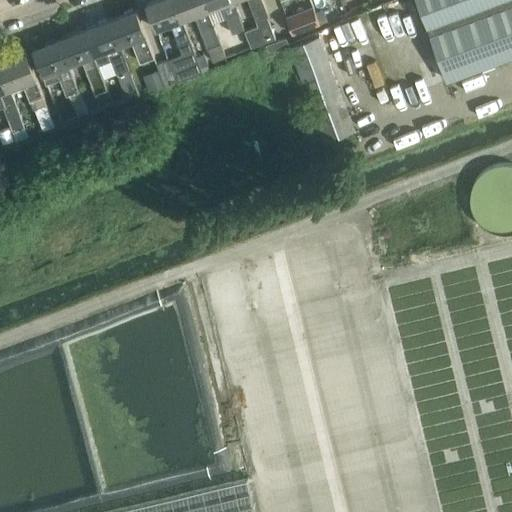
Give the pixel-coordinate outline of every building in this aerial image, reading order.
[(182,54),(169,59),(178,83),(202,74),(182,18),(183,18),(176,0),(154,0),(147,3),(156,28),(171,22),(182,54)] [(176,0),(183,18),(196,13),(213,61),(228,55),(223,42),(219,43),(207,9),(209,8),(206,0),(176,0)] [(206,0),(209,8),(221,4),(231,32),(243,28),(232,0),(206,0)] [(249,0),(257,20),(259,25),(245,30),(251,47),(276,38),(268,16),(269,15),(263,0),(249,0)] [(511,0),(418,0),(430,31),(441,61),(448,80),(511,55),(511,0)] [(320,24),(313,6),(286,16),(293,34),(320,24)] [(112,18),(122,44),(132,40),(140,62),(155,56),(144,27),(137,9),(112,18)] [(375,10),(347,21),(351,31),(379,20),(375,10)] [(86,28),(99,64),(112,59),(127,99),(140,94),(120,45),(122,44),(112,18),(86,28)] [(60,38),(70,64),(85,59),(100,98),(110,94),(99,64),(86,28),(60,38)] [(289,47),(290,49),(325,142),(355,130),(319,36),(289,47)] [(68,65),(70,64),(60,38),(34,48),(41,66),(47,83),(60,78),(66,94),(68,93),(77,89),(68,65)] [(285,41),(264,49),(267,57),(288,49),(285,41)] [(2,62),(11,87),(24,82),(42,129),(55,124),(34,71),(27,52),(2,62)] [(247,58),(221,67),(238,113),(263,104),(247,58)] [(167,87),(178,83),(169,59),(158,63),(159,66),(145,72),(152,91),(166,86),(167,87)] [(2,62),(0,62),(0,106),(3,106),(13,131),(24,126),(9,88),(11,87),(2,62)] [(77,89),(68,93),(72,104),(83,100),(79,88),(77,89)] [(256,120),(240,127),(253,158),(269,151),(256,120)] [(511,163),(504,162),(494,164),(484,169),(476,176),(471,185),(469,196),(469,206),(473,216),(479,224),(487,230),(496,234),(506,235),(511,234),(511,163)] [(254,511),(246,477),(97,511),(254,511)]
